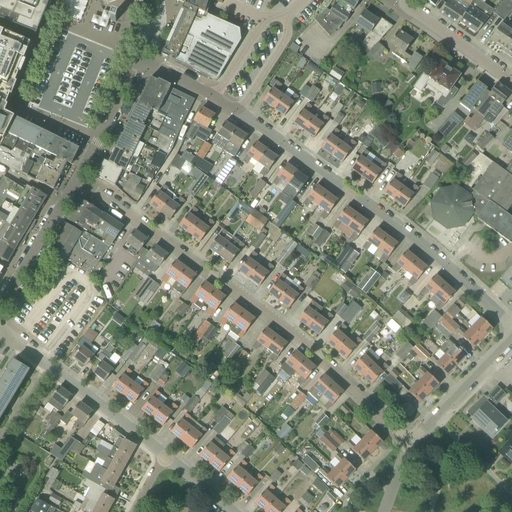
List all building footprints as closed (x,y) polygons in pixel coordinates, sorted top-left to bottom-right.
[(0,0),(0,20),(36,34),(45,13),(46,14),(51,0),(0,0)] [(177,0),(177,1),(184,4),(207,15),(209,9),(211,0),(177,0)] [(337,0),(339,1),(336,6),(333,5),(329,11),(326,9),(314,20),(330,37),(336,32),(334,30),(336,28),(338,30),(344,22),(345,23),(350,16),(348,15),(352,9),(354,10),(360,0),(337,0)] [(459,22),(473,0),(448,0),(439,14),(456,26),(459,22)] [(481,4),(475,0),(473,0),(459,22),(477,34),(488,18),(487,18),(489,15),(490,11),(482,6),(481,4)] [(500,0),(491,12),(496,17),(509,0),(508,0),(500,0)] [(496,17),(502,21),(511,9),(511,2),(509,0),(496,17)] [(79,17),(87,19),(92,3),(84,1),(79,17)] [(231,24),(217,19),(207,15),(184,4),(182,9),(185,11),(167,52),(163,50),(161,55),(185,66),(185,65),(208,77),(216,82),(221,73),(231,57),(241,41),(240,29),(231,25),(231,24)] [(382,38),(393,27),(380,18),(377,21),(364,12),(355,24),(369,34),(367,36),(372,40),(367,48),(371,51),(382,39),(382,38)] [(511,34),(511,33),(501,26),(501,25),(490,40),(490,41),(491,40),(503,48),(511,34)] [(0,146),(14,117),(3,112),(30,44),(0,31),(0,146)] [(400,60),(405,53),(412,43),(404,38),(406,36),(398,31),(390,44),(396,48),(392,54),(400,60)] [(511,58),(511,34),(503,48),(501,51),(511,58)] [(292,44),(289,48),(294,54),(298,49),(292,44)] [(373,63),(385,50),(378,44),(366,57),(373,63)] [(413,70),(422,58),(414,53),(411,57),(405,53),(400,60),(406,64),(405,65),(413,70)] [(439,103),(443,108),(451,101),(453,97),(447,93),(459,76),(448,68),(447,65),(443,62),(440,63),(429,78),(423,74),(413,87),(420,92),(426,84),(445,97),(439,103)] [(309,63),(305,68),(312,73),(313,72),(319,77),(323,72),(316,67),(315,68),(309,63)] [(344,74),(340,72),(335,79),(339,82),(344,74)] [(411,75),(405,82),(410,87),(416,79),(411,75)] [(157,81),(150,78),(137,103),(182,125),(185,119),(195,100),(170,88),(171,86),(158,80),(157,81)] [(263,101),(274,109),(283,96),(277,92),(282,85),(277,82),(263,101)] [(473,108),(477,112),(498,83),(497,83),(489,94),(486,91),(487,89),(486,88),(485,89),(478,83),(477,82),(460,105),(470,112),(473,108)] [(371,85),(373,96),(382,94),(380,83),(371,85)] [(511,93),(498,83),(477,112),(470,121),(472,122),(478,126),(488,113),(495,118),(503,107),(501,106),(511,93)] [(338,97),(344,89),(338,85),(332,93),(338,97)] [(312,86),(310,89),(304,98),(311,103),(320,91),(312,86)] [(283,96),(288,99),(292,94),(286,90),(283,96)] [(283,96),(274,109),(284,116),(298,97),(294,94),(289,100),(283,96)] [(182,125),(137,103),(137,104),(138,105),(131,119),(130,118),(130,119),(175,141),(181,125),(182,125)] [(307,103),(293,123),(304,131),(313,118),(307,113),(312,106),(307,103)] [(337,115),(343,107),(338,103),(332,112),(337,115)] [(211,131),(207,128),(214,115),(202,108),(185,137),(192,141),(198,131),(208,137),(211,131)] [(454,113),(436,131),(446,140),(464,122),(454,113)] [(313,118),(304,131),(314,138),(329,118),(324,115),(319,122),(313,118)] [(343,119),(338,115),(337,115),(331,123),(337,127),(343,119)] [(0,163),(21,174),(23,171),(28,161),(31,154),(42,131),(14,117),(0,146),(0,163)] [(175,141),(130,119),(129,120),(131,121),(127,128),(126,127),(123,134),(158,152),(167,156),(171,151),(175,141)] [(228,143),(237,129),(238,127),(233,124),(231,126),(225,122),(213,142),(211,144),(222,151),(228,142),(228,143)] [(383,151),(383,150),(392,142),(376,126),(367,134),(383,151)] [(235,156),(248,136),(237,129),(228,143),(232,145),(228,152),(235,156)] [(321,148),(331,155),(341,143),(334,138),(339,132),(335,129),(321,148)] [(31,154),(45,161),(53,164),(56,157),(67,162),(67,163),(71,165),(72,163),(75,157),(79,149),(43,132),(43,131),(42,131),(31,154)] [(511,131),(501,146),(508,151),(511,144),(511,131)] [(158,152),(123,134),(123,135),(124,135),(120,142),(119,142),(116,149),(151,167),(158,152)] [(488,134),(476,146),(481,151),(493,139),(488,134)] [(345,137),(341,143),(331,155),(342,163),(356,144),(351,141),(350,142),(345,137)] [(394,140),(392,142),(383,150),(390,156),(400,146),(394,140)] [(420,141),(413,150),(418,154),(419,153),(423,157),(429,150),(420,141)] [(204,142),(195,156),(196,156),(191,163),(197,167),(202,160),(211,147),(204,142)] [(258,162),(267,150),(256,142),(242,162),(247,165),(251,158),(258,162)] [(151,167),(116,149),(109,163),(143,180),(149,183),(158,170),(151,167)] [(267,150),(258,162),(264,167),(259,174),(264,178),(278,158),(267,150)] [(351,169),(362,177),(371,164),(370,164),(375,157),(365,150),(351,169)] [(431,166),(439,155),(433,150),(424,161),(431,166)] [(184,151),(180,157),(185,161),(190,164),(194,157),(184,151)] [(401,173),(412,156),(405,152),(394,169),(401,173)] [(466,168),(477,157),(472,152),(461,163),(466,168)] [(185,161),(180,157),(176,155),(169,165),(179,171),(180,169),(185,161)] [(53,164),(45,161),(44,164),(38,161),(36,164),(60,176),(63,169),(66,162),(67,163),(67,162),(56,157),(53,164)] [(233,166),(236,162),(230,158),(221,172),(227,176),(233,166)] [(131,201),(134,203),(136,205),(141,196),(145,190),(140,188),(143,180),(109,163),(104,161),(96,177),(115,187),(131,201)] [(188,174),(194,167),(190,164),(185,161),(180,169),(188,174)] [(371,164),(362,177),(372,185),(386,166),(381,162),(376,169),(371,164)] [(473,191),(470,196),(473,213),(478,217),(477,219),(511,244),(511,217),(506,213),(511,204),(511,162),(505,172),(492,163),(472,191),(473,191)] [(36,164),(30,178),(54,190),(54,189),(53,189),(57,182),(56,182),(59,176),(60,176),(36,164)] [(297,172),(286,164),(272,184),(277,187),(281,180),(288,184),(297,172)] [(294,199),(308,180),(297,172),(288,184),(283,191),(294,199)] [(397,173),(383,193),(394,200),(403,188),(397,183),(402,177),(397,173)] [(187,194),(193,198),(208,178),(202,174),(187,194)] [(438,179),(431,174),(422,186),(430,191),(438,179)] [(0,199),(32,219),(33,219),(40,207),(38,206),(40,201),(43,203),(47,197),(33,189),(26,185),(24,189),(3,176),(0,181),(0,199)] [(149,183),(143,180),(140,188),(145,190),(149,183)] [(260,180),(248,196),(254,200),(266,184),(260,180)] [(160,212),(169,200),(163,195),(168,189),(164,185),(149,204),(160,212)] [(318,206),(327,193),(316,186),(302,205),(307,208),(312,201),(318,206)] [(394,200),(405,208),(418,188),(414,186),(409,192),(403,188),(394,200)] [(463,227),(473,213),(470,196),(457,187),(440,190),(431,203),(433,220),(447,229),(463,227)] [(338,201),(327,193),(318,206),(324,210),(319,217),(323,221),(338,201)] [(160,212),(170,220),(185,201),(180,197),(175,204),(169,200),(160,212)] [(0,199),(0,219),(24,234),(30,225),(29,224),(32,219),(0,199)] [(289,199),(287,202),(276,217),(284,222),(288,216),(296,205),(289,199)] [(234,206),(232,208),(226,216),(232,220),(238,212),(240,210),(248,216),(252,210),(239,200),(234,206)] [(82,201),(69,221),(83,229),(83,228),(87,230),(85,233),(109,247),(123,227),(104,215),(95,209),(82,201)] [(194,207),(179,227),(189,234),(199,222),(193,217),(198,211),(194,207)] [(348,228),(357,215),(346,207),(332,226),(337,230),(342,223),(348,228)] [(253,210),(245,222),(259,233),(268,221),(253,210)] [(354,242),(368,223),(357,215),(348,228),(354,232),(349,239),(354,242)] [(19,242),(24,234),(0,219),(0,240),(15,250),(17,245),(19,242)] [(189,234),(200,242),(215,223),(210,220),(205,226),(199,222),(189,234)] [(109,247),(85,233),(84,235),(67,225),(67,226),(52,251),(51,251),(90,275),(95,278),(103,265),(99,263),(109,247)] [(316,240),(323,231),(314,225),(308,234),(316,240)] [(256,250),(266,237),(265,236),(268,232),(263,229),(251,246),(256,250)] [(372,244),(378,249),(387,237),(376,229),(362,248),(367,251),(372,244)] [(223,240),(228,233),(223,230),(209,249),(219,257),(229,244),(223,240)] [(329,235),(323,230),(323,231),(316,240),(313,244),(319,248),(329,235)] [(134,231),(126,242),(133,247),(129,253),(134,257),(138,251),(139,251),(147,240),(134,231)] [(230,264),(244,245),(234,237),(229,244),(219,257),(230,264)] [(398,245),(387,237),(378,249),(373,256),(384,264),(398,245)] [(15,250),(0,240),(0,258),(7,263),(15,250)] [(281,267),(293,250),(298,244),(292,240),(275,262),(281,267)] [(138,260),(154,272),(159,266),(167,255),(155,246),(149,253),(146,250),(140,258),(139,258),(138,260)] [(333,265),(340,270),(354,251),(347,246),(333,265)] [(300,247),(296,252),(300,255),(304,250),(300,247)] [(340,270),(344,273),(345,274),(359,255),(354,251),(340,270)] [(396,273),(397,271),(401,267),(407,272),(417,260),(406,251),(391,270),(396,273)] [(249,279),(258,266),(253,262),(258,255),(253,252),(238,271),(249,279)] [(330,266),(334,261),(328,256),(324,262),(330,266)] [(427,268),(417,260),(407,272),(413,277),(408,283),(412,287),(427,268)] [(176,281),(186,269),(175,261),(161,280),(171,288),(176,281)] [(249,279),(259,287),(274,267),(269,264),(264,270),(258,266),(249,279)] [(511,266),(507,271),(500,279),(511,289),(511,266)] [(176,281),(171,288),(177,293),(182,296),(196,277),(186,269),(176,281)] [(370,290),(380,277),(371,269),(356,288),(366,295),(370,290)] [(389,276),(384,273),(380,277),(385,281),(389,276)] [(268,293),(279,301),(295,280),(294,280),(293,281),(283,274),(268,293)] [(319,280),(312,274),(304,285),(311,290),(319,280)] [(435,297),(445,285),(435,276),(420,294),(424,297),(429,291),(435,297)] [(140,301),(154,282),(148,277),(134,297),(140,301)] [(279,301),(289,309),(304,290),(300,287),(301,285),(295,280),(279,301)] [(341,288),(348,294),(355,300),(360,293),(346,281),(341,288)] [(160,286),(154,282),(140,301),(145,305),(160,286)] [(215,290),(208,285),(204,283),(190,302),(194,305),(199,299),(205,303),(215,290)] [(455,293),(445,285),(435,297),(440,302),(435,308),(439,311),(455,293)] [(225,298),(215,290),(205,303),(212,308),(207,314),(211,317),(225,298)] [(403,304),(410,296),(404,292),(398,299),(403,304)] [(463,308),(466,304),(460,298),(456,302),(463,308)] [(169,322),(176,313),(183,304),(176,299),(163,317),(169,322)] [(298,320),(308,328),(318,316),(317,316),(325,306),(318,300),(315,303),(312,301),(298,320)] [(354,302),(340,318),(347,324),(361,308),(354,302)] [(342,303),(334,312),(340,317),(347,307),(342,303)] [(189,308),(183,304),(176,313),(181,318),(189,308)] [(244,312),(235,306),(233,304),(219,323),(223,327),(228,320),(234,324),(235,325),(244,312)] [(447,312),(453,318),(460,311),(454,305),(447,312)] [(413,321),(400,309),(391,319),(399,326),(402,329),(404,331),(413,321)] [(430,331),(431,329),(438,322),(437,322),(441,318),(434,311),(422,323),(430,331)] [(255,320),(244,312),(235,325),(234,324),(229,331),(236,336),(240,340),(255,320)] [(444,314),(441,318),(437,322),(438,322),(440,324),(444,329),(450,335),(451,335),(457,329),(458,330),(457,332),(474,348),(483,339),(472,328),(466,334),(460,328),(460,329),(452,321),(454,319),(453,318),(447,312),(444,314)] [(318,316),(308,328),(319,336),(333,317),(329,313),(323,320),(318,316)] [(117,322),(121,325),(125,320),(121,317),(117,322)] [(492,329),(481,318),(472,328),(483,339),(492,329)] [(202,337),(211,326),(205,321),(189,341),(195,346),(202,337)] [(368,344),(379,330),(383,327),(378,323),(375,326),(374,325),(362,338),(368,344)] [(336,351),(346,339),(340,334),(346,328),(342,324),(326,342),(336,351)] [(440,324),(436,328),(440,333),(444,329),(440,324)] [(211,326),(202,337),(209,342),(218,331),(211,326)] [(393,333),(396,336),(402,329),(399,326),(393,333)] [(90,328),(79,343),(77,345),(81,348),(74,358),(76,359),(75,360),(79,362),(78,363),(78,365),(82,368),(84,367),(85,366),(85,367),(93,355),(92,355),(93,353),(90,351),(94,346),(91,344),(98,335),(90,328)] [(277,336),(266,328),(251,348),(256,351),(261,345),(267,349),(277,336)] [(287,345),(277,336),(267,349),(273,354),(268,361),(273,364),(287,345)] [(336,351),(346,359),(362,341),(358,338),(352,344),(346,339),(336,351)] [(439,350),(445,355),(456,366),(465,357),(448,341),(444,344),(439,350)] [(128,359),(137,347),(132,343),(120,358),(125,362),(128,359)] [(146,347),(140,343),(137,347),(128,359),(133,363),(146,347)] [(411,350),(413,349),(407,343),(395,355),(401,361),(411,350)] [(229,361),(239,348),(234,344),(224,357),(229,361)] [(413,349),(411,350),(424,362),(430,356),(417,344),(413,349)] [(157,354),(164,358),(167,353),(161,348),(157,354)] [(362,375),(373,364),(379,358),(370,349),(353,366),(362,375)] [(113,370),(112,369),(115,365),(111,362),(113,359),(111,358),(112,356),(105,350),(97,359),(101,362),(93,373),(95,374),(95,375),(104,381),(105,382),(113,370)] [(232,365),(238,370),(249,355),(243,351),(232,365)] [(306,360),(299,354),(295,351),(280,370),(289,378),(295,371),(296,372),(306,360)] [(447,376),(456,366),(445,355),(439,361),(434,355),(430,359),(447,376)] [(316,368),(306,360),(296,372),(301,376),(296,383),(300,387),(316,368)] [(2,379),(0,382),(0,395),(11,402),(29,371),(13,361),(8,370),(5,375),(3,379),(2,379)] [(362,375),(372,385),(389,368),(384,363),(378,369),(373,364),(362,375)] [(148,378),(155,384),(160,377),(160,378),(166,370),(159,364),(148,378)] [(189,371),(181,364),(177,368),(186,375),(189,371)] [(429,394),(439,384),(422,368),(418,372),(424,377),(418,383),(429,394)] [(128,369),(113,388),(123,396),(133,383),(127,379),(132,372),(128,369)] [(259,387),(269,374),(264,370),(254,383),(259,387)] [(399,375),(394,370),(384,379),(397,392),(403,386),(395,379),(399,375)] [(276,379),(269,374),(259,387),(256,392),(262,397),(276,379)] [(334,384),(326,377),(324,375),(308,393),(311,396),(317,401),(318,400),(319,400),(334,384)] [(166,382),(160,378),(160,377),(155,384),(154,385),(160,389),(166,382)] [(123,396),(134,404),(149,385),(145,382),(139,388),(133,383),(123,396)] [(420,403),(429,394),(418,383),(409,392),(420,403)] [(343,393),(334,384),(319,400),(325,405),(324,407),(328,410),(343,393)] [(503,423),(494,415),(496,413),(492,409),(506,395),(500,389),(497,386),(486,397),(484,395),(467,413),(468,412),(474,418),(473,419),(491,436),(497,430),(498,431),(499,430),(498,428),(503,423)] [(72,397),(59,387),(51,398),(52,398),(48,403),(60,412),(64,407),(72,397)] [(157,391),(142,410),(152,418),(162,406),(156,401),(161,395),(157,391)] [(230,397),(243,408),(251,397),(247,393),(243,399),(234,392),(230,397)] [(301,393),(300,393),(287,409),(284,412),(289,417),(293,412),(294,413),(307,398),(301,393)] [(0,419),(11,402),(0,395),(0,419)] [(193,395),(190,399),(183,409),(189,414),(200,400),(193,395)] [(79,431),(84,424),(84,425),(89,418),(89,417),(92,412),(80,403),(71,414),(78,420),(73,426),(79,431)] [(152,418),(163,426),(178,408),(174,404),(169,411),(162,406),(152,418)] [(346,415),(350,411),(343,405),(340,409),(346,415)] [(223,418),(228,412),(222,407),(212,419),(218,425),(219,423),(223,418)] [(48,439),(55,429),(63,418),(56,413),(40,433),(48,439)] [(181,441),(191,429),(185,424),(190,417),(186,413),(171,432),(181,441)] [(317,431),(328,419),(324,415),(312,426),(317,431)] [(229,422),(223,418),(219,423),(224,428),(229,422)] [(95,424),(89,433),(94,437),(100,428),(95,424)] [(283,440),(291,429),(285,424),(277,436),(283,440)] [(191,429),(181,441),(192,449),(207,430),(203,427),(197,434),(191,429)] [(113,447),(131,457),(136,446),(125,440),(124,440),(119,437),(120,435),(113,431),(111,435),(118,439),(113,447)] [(371,431),(362,441),(373,452),(382,442),(371,431)] [(511,431),(506,438),(509,442),(500,451),(511,462),(511,431)] [(330,436),(340,446),(345,441),(334,432),(334,433),(330,436)] [(319,439),(333,452),(339,446),(326,433),(319,439)] [(62,462),(70,451),(77,442),(76,441),(71,437),(61,449),(55,445),(49,454),(62,462)] [(199,455),(209,464),(220,452),(225,445),(215,437),(199,455)] [(241,455),(248,446),(249,445),(244,441),(236,451),(241,455)] [(364,461),(373,452),(362,441),(356,447),(350,441),(347,445),(364,461)] [(77,442),(70,451),(78,456),(84,447),(77,442)] [(125,467),(131,457),(113,447),(112,447),(110,451),(98,445),(95,451),(99,453),(125,467)] [(248,446),(241,455),(247,460),(254,451),(248,446)] [(226,457),(220,452),(209,464),(219,472),(235,454),(231,450),(226,457)] [(119,478),(125,467),(99,453),(97,458),(104,462),(101,468),(119,478)] [(340,464),(335,469),(346,480),(355,470),(338,454),(334,458),(340,464)] [(300,461),(297,459),(292,464),(306,477),(317,465),(306,455),(300,461)] [(45,464),(49,467),(54,459),(49,457),(45,464)] [(227,479),(237,488),(248,476),(241,470),(247,464),(243,461),(227,479)] [(113,488),(119,478),(101,468),(89,462),(81,476),(86,479),(108,491),(110,487),(113,488)] [(337,489),(346,480),(335,469),(331,465),(326,471),(324,469),(320,473),(337,489)] [(59,473),(51,468),(46,477),(54,482),(59,473)] [(269,479),(274,483),(281,475),(276,471),(269,479)] [(237,488),(247,496),(263,479),(259,475),(253,481),(248,476),(237,488)] [(59,484),(54,482),(46,477),(42,485),(49,490),(50,488),(55,491),(59,484)] [(312,485),(322,494),(328,488),(317,478),(312,485)] [(90,500),(109,511),(115,500),(106,495),(108,491),(86,479),(83,485),(90,489),(85,498),(90,500)] [(292,497),(297,502),(305,493),(311,486),(306,481),(292,497)] [(255,503),(265,511),(275,500),(269,495),(275,488),(271,485),(255,503)] [(337,497),(330,490),(325,494),(333,501),(337,497)] [(312,498),(305,493),(297,502),(303,508),(312,498)] [(52,494),(48,501),(58,507),(62,499),(52,494)] [(317,506),(323,511),(326,511),(334,503),(326,496),(317,506)] [(30,511),(47,511),(50,507),(37,499),(30,511)] [(265,511),(282,511),(290,503),(287,499),(281,505),(275,500),(265,511)] [(108,511),(109,511),(90,500),(84,511),(86,511),(108,511)]
